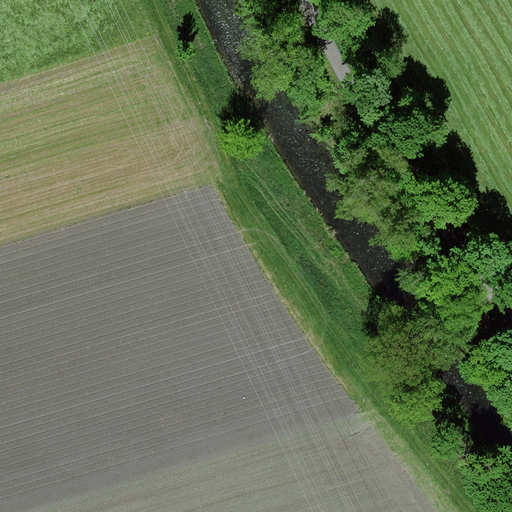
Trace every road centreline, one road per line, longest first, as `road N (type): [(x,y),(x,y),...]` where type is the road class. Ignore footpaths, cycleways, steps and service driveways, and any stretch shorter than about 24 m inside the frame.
road 1 (track): [(151,0),(250,214),(461,511)]
road 2 (track): [(511,320),(360,107),(305,0)]
